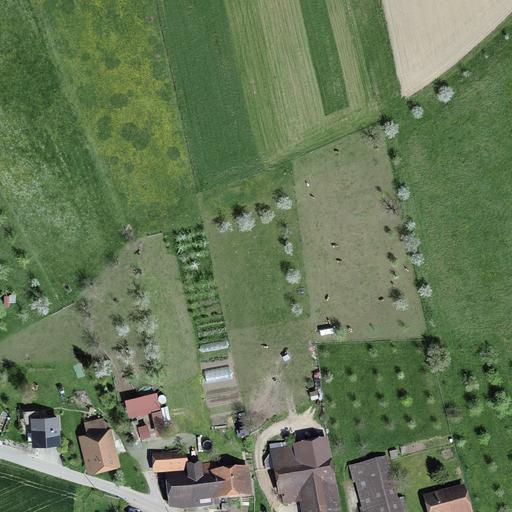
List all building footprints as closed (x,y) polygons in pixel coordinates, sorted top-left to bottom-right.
[(208,382),(233,376),(230,365),(205,370),(208,382)] [(128,401),(131,414),(159,408),(156,395),(128,401)] [(28,443),(58,441),(56,418),(33,419),(34,433),(27,433),(28,443)] [(89,469),(113,464),(108,442),(116,440),(113,426),(109,426),(103,420),(85,424),(87,431),(80,433),(89,469)] [(142,437),(137,420),(128,423),(133,440),(142,437)] [(327,442),(289,449),(288,442),(270,445),(271,452),(265,462),(266,469),(277,467),(284,504),(294,502),(291,489),(317,484),(322,508),(308,511),(307,511),(333,511),(340,511),(327,442)] [(186,459),(179,444),(166,450),(168,470),(171,502),(215,498),(214,495),(246,492),(243,468),(225,470),(224,467),(215,468),(214,455),(199,456),(199,458),(186,459)] [(156,471),(168,470),(166,450),(155,455),(156,471)] [(366,511),(406,511),(403,498),(397,499),(387,462),(356,470),(366,511)] [(456,487),(429,495),(430,500),(428,501),(430,511),(463,511),(468,511),(463,491),(457,493),(456,487)]
